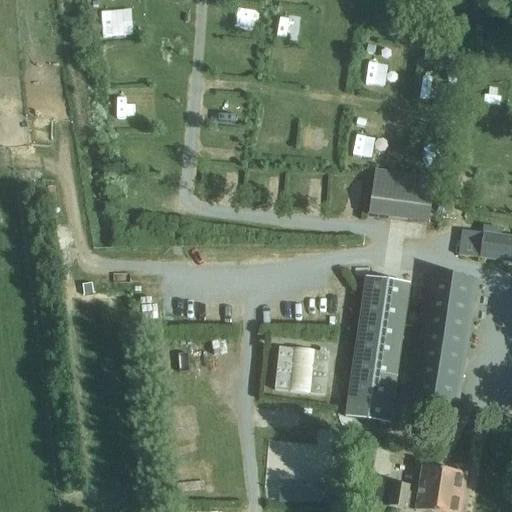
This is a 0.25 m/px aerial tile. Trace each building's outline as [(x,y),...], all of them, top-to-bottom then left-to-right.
[(400,20),(404,0),(381,0),(378,16),(400,20)] [(113,11),(113,32),(143,32),(143,11),(113,11)] [(230,15),(227,34),(254,37),(257,19),(230,15)] [(282,70),(307,71),(308,55),(283,54),(282,70)] [(126,81),(144,75),(139,57),(120,63),(126,81)] [(434,97),(451,97),(451,79),(434,79),(434,97)] [(286,131),(288,110),(268,109),(266,130),(286,131)] [(358,136),(357,157),(388,159),(389,138),(358,136)] [(128,147),(128,167),(135,167),(134,200),(164,200),(164,182),(150,181),(151,148),(128,147)] [(489,188),(511,189),(511,173),(511,168),(489,168),(489,188)] [(375,171),(369,218),(430,226),(436,179),(375,171)] [(285,194),(285,172),(266,172),(265,193),(285,194)] [(511,238),(500,237),(501,230),(483,227),(481,235),(461,232),(458,258),(511,265),(511,238)] [(411,404),(457,411),(476,283),(430,276),(411,404)] [(410,287),(366,280),(346,419),(389,425),(410,287)] [(143,317),(161,315),(157,284),(140,285),(143,317)] [(275,392),(325,397),(329,355),(325,355),(325,351),(320,350),(320,354),(279,350),(275,392)] [(420,489),(391,484),(387,509),(409,511),(461,511),(463,502),(459,501),(460,493),(464,493),(466,478),(462,477),(463,475),(423,468),(420,489)] [(324,499),(343,499),(343,486),(323,487),(324,499)] [(222,511),(223,503),(190,502),(189,511),(222,511)]
